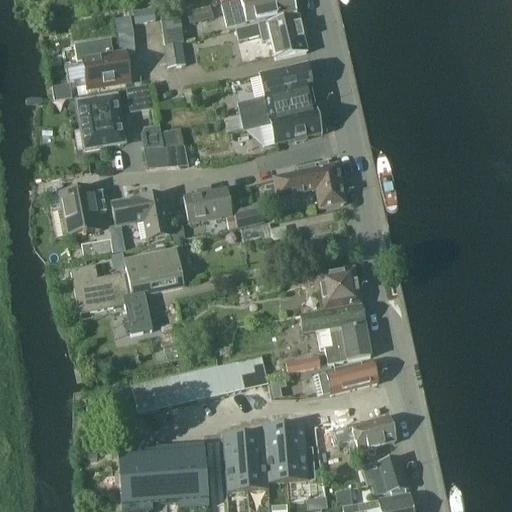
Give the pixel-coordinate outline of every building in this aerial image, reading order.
[(294,0),(246,0),(241,1),(247,24),(298,12),(294,0)] [(226,29),(247,24),(241,1),(227,5),(221,6),(226,29)] [(153,11),(133,14),(136,27),(155,23),(153,11)] [(307,54),(299,16),(267,24),(237,32),(240,43),(263,37),(265,44),(272,42),(276,61),(307,54)] [(178,18),(159,22),(163,48),(182,45),(178,18)] [(88,20),(72,22),(74,38),(90,36),(88,20)] [(52,25),(40,27),(42,41),(54,39),(52,25)] [(78,63),(66,65),(69,86),(85,83),(86,90),(129,82),(125,56),(113,57),(111,41),(75,47),(78,63)] [(167,71),(186,68),(181,45),(163,49),(167,71)] [(237,106),(240,120),(314,103),(306,66),(259,77),(264,100),(237,106)] [(53,105),(71,102),(69,89),(51,92),(53,105)] [(116,99),(76,106),(84,153),(124,146),(121,129),(122,129),(120,116),(119,116),(116,99)] [(240,120),(225,124),(228,135),(243,132),(243,134),(259,131),(264,150),(322,137),(314,103),(240,120)] [(163,136),(144,139),(146,152),(165,149),(163,136)] [(278,201),(316,193),(320,212),(345,206),(338,167),(313,172),(312,167),(298,170),(299,175),(274,181),(278,201)] [(98,209),(95,191),(61,197),(68,239),(100,234),(96,209),(98,209)] [(189,227),(224,221),(227,233),(238,231),(235,217),(232,218),(227,191),(184,199),(189,227)] [(144,225),(148,243),(170,238),(163,199),(130,204),(112,207),(116,230),(144,225)] [(262,211),(235,217),(238,231),(265,224),(262,211)] [(185,241),(182,227),(169,230),(172,243),(185,241)] [(263,240),(260,228),(241,233),(244,245),(263,240)] [(110,242),(80,247),(83,262),(113,256),(111,246),(110,242)] [(111,246),(113,256),(113,257),(125,255),(123,244),(111,246)] [(124,263),(127,276),(128,282),(129,282),(131,290),(141,288),(142,288),(151,286),(153,296),(184,289),(176,252),(124,263)] [(71,274),(80,317),(125,308),(131,338),(152,334),(144,296),(143,297),(142,288),(141,288),(131,290),(129,282),(128,282),(127,276),(98,282),(95,269),(71,274)] [(315,287),(316,297),(322,296),(325,312),(361,305),(355,270),(308,279),(310,288),(315,287)] [(299,318),(300,318),(303,335),(365,324),(362,307),(299,318)] [(371,360),(365,327),(342,332),(330,334),(332,349),(325,351),(328,368),(371,360)] [(164,346),(182,342),(179,328),(161,331),(164,346)] [(325,351),(332,349),(330,334),(316,336),(319,353),(325,351)] [(213,351),(191,355),(193,364),(215,360),(213,351)] [(288,377),(321,370),(318,359),(286,366),(288,377)] [(260,360),(130,390),(132,400),(136,417),(266,387),(260,360)] [(321,400),(378,386),(373,363),(315,377),(321,400)] [(130,390),(111,394),(113,405),(132,400),(130,390)] [(348,418),(315,421),(317,437),(330,434),(352,428),(348,418)] [(352,428),(330,434),(334,448),(354,442),(358,453),(395,444),(396,444),(389,419),(352,428)] [(303,427),(283,429),(287,486),(315,484),(313,451),(305,452),(303,427)] [(283,429),(262,430),(262,436),(263,436),(267,488),(268,487),(287,486),(283,429)] [(330,434),(317,437),(323,451),(334,448),(330,434)] [(262,436),(243,438),(247,495),(269,494),(268,487),(267,488),(263,436),(262,436)] [(243,438),(222,439),(227,497),(247,495),(243,438)] [(203,446),(173,448),(178,506),(177,506),(177,511),(181,511),(209,510),(203,446)] [(173,448),(147,450),(152,508),(177,506),(178,506),(173,448)] [(147,450),(117,453),(121,511),(152,511),(152,508),(147,450)] [(406,496),(405,492),(409,491),(400,459),(369,467),(377,498),(391,494),(392,500),(406,496)] [(338,511),(343,510),(352,508),(349,492),(335,496),(338,511)] [(412,511),(410,498),(352,508),(343,510),(343,511),(412,511)] [(326,500),(306,503),(307,511),(324,511),(327,511),(326,500)]
